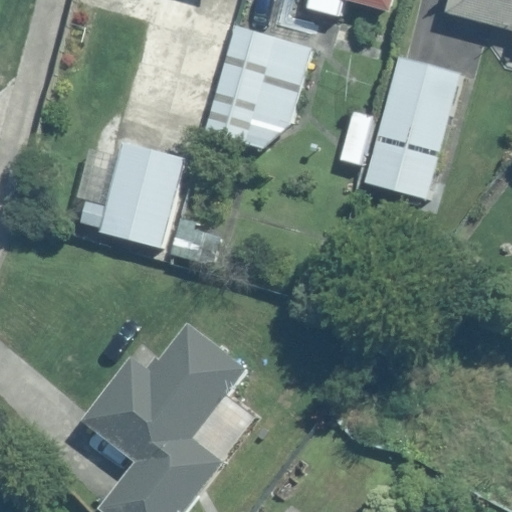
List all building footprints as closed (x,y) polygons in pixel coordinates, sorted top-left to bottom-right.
[(316,0),(313,12),(350,22),(356,1),(400,14),(403,0),(316,0)] [(511,0),(462,0),(458,18),(511,31),(511,0)] [(247,27),(244,35),(215,135),(275,153),(280,138),(292,141),(320,48),(247,27)] [(408,60),(406,65),(375,186),(435,202),(468,76),(408,60)] [(381,118),(361,114),(349,167),(370,171),(381,118)] [(169,250),(190,163),(128,148),(114,208),(93,203),(87,225),(109,231),(108,235),(169,250)] [(91,426),(141,464),(106,510),(109,511),(190,511),(265,415),(239,395),(258,370),(198,324),(160,373),(142,360),(91,426)]
